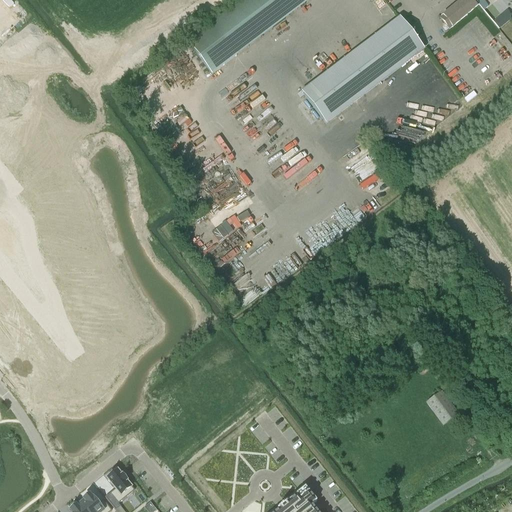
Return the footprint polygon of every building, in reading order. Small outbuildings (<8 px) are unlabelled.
[(243,0),(211,24),(236,57),(309,0),(243,0)] [(462,0),(440,19),(449,30),(478,6),(473,0),(462,0)] [(481,0),(473,0),(478,6),(483,11),(488,7),(481,0)] [(511,18),(511,17),(507,11),(494,22),(499,29),(511,18)] [(400,18),(301,93),(325,125),(386,79),(423,50),(424,50),(415,37),(420,34),(414,26),(409,30),(400,18)] [(211,24),(187,43),(211,75),(236,57),(211,24)] [(4,329),(0,332),(0,346),(11,338),(4,329)] [(11,338),(0,346),(0,356),(2,359),(18,346),(11,338)] [(4,361),(1,364),(6,370),(19,360),(22,365),(32,356),(28,351),(25,354),(18,346),(2,359),(4,361)] [(32,375),(20,385),(28,395),(39,386),(42,390),(48,385),(45,381),(49,378),(36,362),(28,370),(32,375)] [(96,399),(103,407),(114,399),(107,390),(96,399)] [(443,426),(458,416),(441,393),(426,404),(443,426)] [(109,478),(107,480),(115,491),(110,495),(118,505),(134,492),(127,483),(127,482),(122,476),(121,476),(118,471),(115,473),(114,472),(107,477),(109,478)] [(316,511),(313,508),(317,504),(306,489),(286,505),(286,506),(286,507),(279,511),(316,511)] [(84,502),(80,504),(86,511),(111,511),(103,502),(98,506),(90,496),(89,496),(88,496),(87,495),(83,499),(84,500),(83,501),(84,502)]
